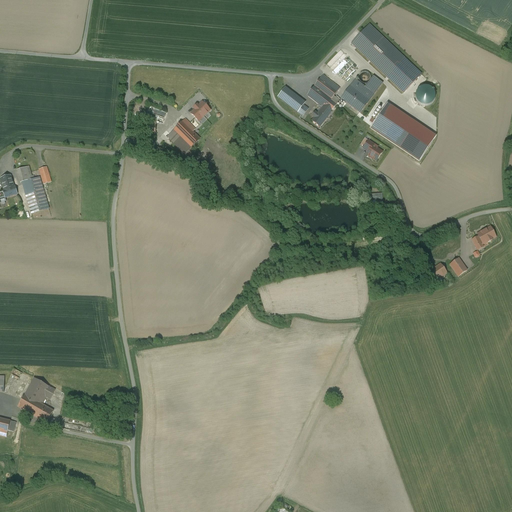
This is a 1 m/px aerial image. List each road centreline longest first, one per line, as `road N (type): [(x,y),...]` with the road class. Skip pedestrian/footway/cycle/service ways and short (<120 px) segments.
road 1 (unclassified): [(131,60),(113,221),(135,400),(138,511)]
road 2 (unclassified): [(271,74),(272,102),(393,184),(417,235),(511,209)]
road 3 (unclassified): [(271,74),(131,60)]
road 4 (unclassified): [(382,0),(317,68),(271,74)]
